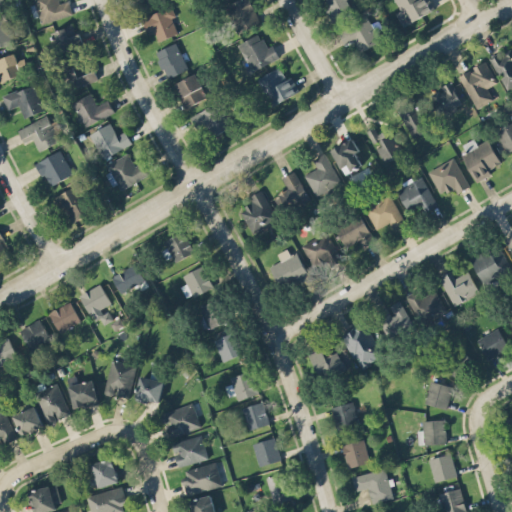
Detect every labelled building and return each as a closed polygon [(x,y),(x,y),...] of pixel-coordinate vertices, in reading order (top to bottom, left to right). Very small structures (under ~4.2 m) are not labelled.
[(0,44),(13,41),(1,0),(0,0),(0,10),(1,14),(0,14),(0,44)] [(69,0),(34,0),(34,18),(69,18),(69,0)] [(157,1),(156,0),(136,0),(139,8),(157,1)] [(236,29),(258,21),(251,0),(230,0),(227,1),(236,29)] [(346,0),(322,0),(332,21),(352,12),(346,0)] [(393,0),(405,22),(433,7),(429,0),(393,0)] [(142,16),(152,41),(180,30),(170,5),(142,16)] [(355,42),(357,48),(377,42),(369,17),(338,27),(343,45),(355,42)] [(55,52),(81,43),(74,22),(48,31),(55,52)] [(238,44),(254,69),(278,54),(262,29),(238,44)] [(156,51),(168,76),(192,65),(179,39),(156,51)] [(508,88),(511,85),(511,57),(506,48),(489,59),(508,88)] [(0,78),(1,81),(23,73),(14,51),(0,56),(0,78)] [(61,82),(66,92),(98,76),(86,53),(62,65),(69,78),(61,82)] [(493,97),(487,86),(496,82),(485,60),(458,73),(475,106),(493,97)] [(257,77),(270,103),(297,90),(283,63),(257,77)] [(173,83),(186,107),(208,94),(195,71),(173,83)] [(444,115),(464,102),(449,80),(429,93),(444,115)] [(3,94),(9,110),(19,106),(23,115),(43,107),(32,82),(3,94)] [(113,109),(107,97),(97,102),(91,91),(72,101),(84,125),(113,109)] [(217,135),(230,116),(208,101),(194,122),(204,128),(204,127),(217,135)] [(397,110),(412,136),(427,127),(413,101),(397,110)] [(17,128),(22,137),(31,133),(39,149),(62,137),(49,112),(17,128)] [(506,151),(511,148),(511,120),(496,127),(506,151)] [(121,125),(113,130),(108,121),(89,133),(104,157),(131,140),(121,125)] [(366,127),(381,161),(400,153),(388,127),(376,132),(373,124),(366,127)] [(475,178),(502,165),(485,132),(458,146),(475,178)] [(330,148),(344,173),(365,161),(350,136),(330,148)] [(35,161),(45,185),(72,173),(61,149),(35,161)] [(140,157),(132,161),(127,152),(104,164),(117,189),(149,173),(140,157)] [(309,160),(314,169),(305,174),(316,194),(340,181),(324,152),(309,160)] [(447,185),(451,193),(468,183),(452,156),(428,170),(439,190),(447,185)] [(373,177),(365,165),(347,177),(355,189),(373,177)] [(292,206),(308,197),(294,170),(277,179),(292,206)] [(421,211),(436,202),(420,174),(396,189),(407,208),(416,203),(421,211)] [(92,209),(77,183),(55,195),(70,222),(92,209)] [(276,218),(263,189),(247,197),(250,204),(240,208),(251,230),(276,218)] [(376,227),(385,221),(390,229),(405,221),(388,193),(364,207),(376,227)] [(344,244),(355,239),(359,246),(373,239),(360,212),(335,225),(344,244)] [(193,250),(182,229),(161,241),(172,261),(193,250)] [(301,244),(316,270),(340,256),(325,230),(301,244)] [(0,259),(10,255),(0,232),(0,259)] [(484,285),(511,272),(497,243),(470,257),(484,285)] [(309,276),(291,244),(275,253),(279,260),(270,265),(283,290),(309,276)] [(121,293),(145,278),(135,261),(110,275),(121,293)] [(182,272),(186,282),(181,284),(186,297),(211,286),(202,264),(182,272)] [(455,275),(453,269),(440,274),(449,302),(477,293),(469,270),(455,275)] [(109,303),(102,283),(80,291),(87,311),(109,303)] [(423,322),(446,306),(433,288),(423,295),(417,287),(404,296),(423,322)] [(204,327),(225,320),(217,299),(196,307),(204,327)] [(60,330),(80,319),(69,300),(49,312),(60,330)] [(411,324),(401,300),(376,311),(386,335),(411,324)] [(50,337),(39,317),(23,326),(33,346),(50,337)] [(358,366),(382,355),(365,320),(341,331),(358,366)] [(476,338),(487,357),(508,346),(497,326),(476,338)] [(213,339),(222,359),(240,351),(231,331),(213,339)] [(0,338),(0,363),(14,355),(3,337),(0,338)] [(336,349),(327,353),(322,345),(308,353),(322,380),(346,367),(336,349)] [(475,362),(462,349),(446,366),(459,379),(475,362)] [(127,396),(136,364),(112,357),(103,390),(127,396)] [(224,378),(232,400),(258,390),(250,368),(224,378)] [(166,376),(150,370),(149,374),(143,371),(134,394),(155,403),(166,376)] [(446,407),(452,385),(441,382),(443,375),(432,372),(425,401),(446,407)] [(32,386),(47,421),(69,411),(54,377),(32,386)] [(98,401),(92,377),(68,383),(74,407),(98,401)] [(330,406),(337,428),(359,421),(352,399),(330,406)] [(241,406),(247,428),(269,421),(262,400),(241,406)] [(160,413),(169,436),(200,424),(190,401),(160,413)] [(43,424),(34,404),(12,414),(21,434),(43,424)] [(0,443),(16,436),(3,406),(0,407),(0,443)] [(445,418),(417,418),(417,442),(445,442),(445,418)] [(178,465),(207,457),(201,432),(171,441),(178,465)] [(280,458),(273,435),(252,442),(259,465),(280,458)] [(342,442),(347,465),(368,461),(363,437),(342,442)] [(428,457),(433,479),(455,474),(450,452),(428,457)] [(91,462),(98,485),(118,479),(112,456),(91,462)] [(180,470),(187,493),(222,483),(215,460),(180,470)] [(393,495),(385,466),(352,474),(356,492),(367,489),(370,501),(393,495)] [(273,501),(291,497),(283,470),(265,475),(273,501)] [(34,511),(61,505),(55,482),(28,489),(34,511)] [(86,494),(91,511),(113,511),(127,508),(121,484),(86,494)] [(437,492),(443,511),(455,511),(466,509),(460,486),(437,492)] [(215,511),(209,492),(189,499),(193,511),(215,511)]
